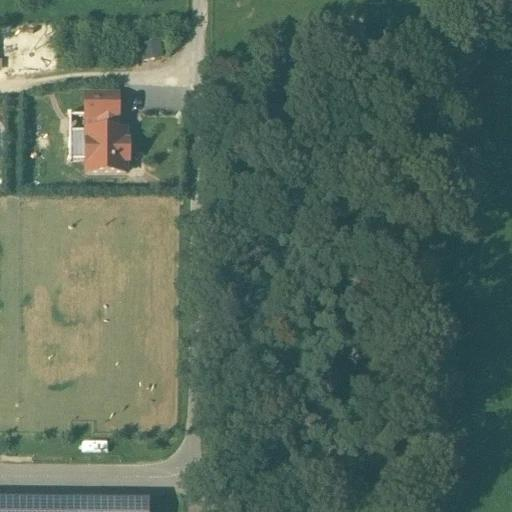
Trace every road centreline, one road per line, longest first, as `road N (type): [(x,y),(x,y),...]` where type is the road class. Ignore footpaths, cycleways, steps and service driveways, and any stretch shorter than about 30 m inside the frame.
road 1 (unclassified): [(196,22),(190,443)]
road 2 (unclassified): [(0,92),(171,74),(196,22)]
road 3 (unclassified): [(0,473),(162,472),(183,460),(190,443)]
